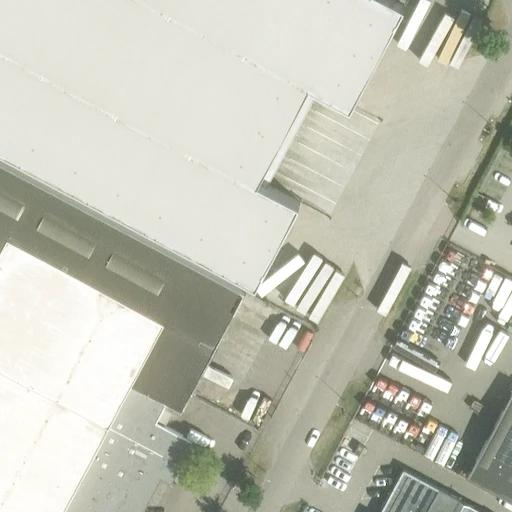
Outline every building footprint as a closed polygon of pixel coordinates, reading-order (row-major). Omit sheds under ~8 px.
[(0,0),(0,146),(247,278),(250,280),(256,283),(300,202),(258,180),(309,83),(351,106),(404,5),(395,0),(0,0)] [(0,511),(142,511),(161,477),(169,481),(191,440),(156,421),(167,401),(182,408),(190,393),(244,290),(242,289),(0,160),(0,511)] [(511,390),(467,476),(511,499),(511,390)] [(354,452),(359,455),(363,446),(358,444),(354,452)] [(379,511),(487,511),(403,468),(379,511)]
